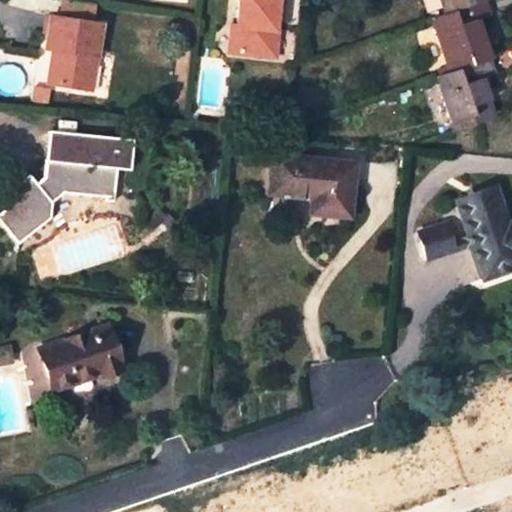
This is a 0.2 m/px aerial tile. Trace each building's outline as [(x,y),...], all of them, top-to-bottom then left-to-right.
[(59,0),(57,20),(89,25),(92,5),(59,0)] [(238,0),(236,27),(231,31),(229,49),(233,54),(271,58),(274,32),(277,31),(277,0),(238,0)] [(483,1),(482,0),(438,0),(444,14),(483,1)] [(483,1),(444,14),(431,19),(450,74),(488,61),(474,19),(487,15),(483,1)] [(57,20),(47,19),(42,52),(53,53),(48,86),(86,92),(97,26),(89,25),(57,20)] [(436,78),(454,132),(493,118),(480,79),(493,75),(488,61),(450,74),(436,78)] [(49,132),(43,179),(35,184),(28,176),(0,198),(0,209),(2,212),(0,213),(0,224),(16,244),(48,219),(50,202),(64,194),(104,197),(104,202),(111,203),(114,169),(128,171),(132,140),(49,132)] [(353,165),(271,157),(267,195),(310,198),(309,214),(348,218),(353,165)] [(479,268),(511,255),(511,221),(505,224),(493,190),(456,202),(468,237),(471,245),(479,268)] [(443,224),(417,233),(427,260),(452,252),(449,243),(443,224)] [(452,252),(471,245),(468,237),(449,243),(452,252)] [(511,255),(479,268),(483,280),(511,269),(511,255)] [(105,327),(39,350),(54,393),(119,371),(105,327)] [(0,354),(0,369),(10,367),(6,353),(0,354)]
